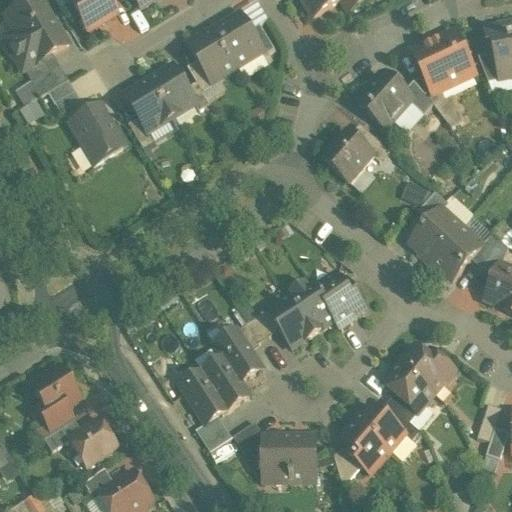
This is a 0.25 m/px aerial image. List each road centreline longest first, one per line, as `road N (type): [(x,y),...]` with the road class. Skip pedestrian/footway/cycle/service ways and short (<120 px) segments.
road 1 (residential): [(290,174),(80,308)]
road 2 (residential): [(213,511),(80,308)]
road 3 (residential): [(408,302),(290,174)]
road 4 (residential): [(324,85),(377,36),(453,0)]
road 5 (residential): [(80,308),(0,183)]
road 6 (residential): [(408,302),(315,404)]
road 7 (residential): [(220,0),(103,68)]
